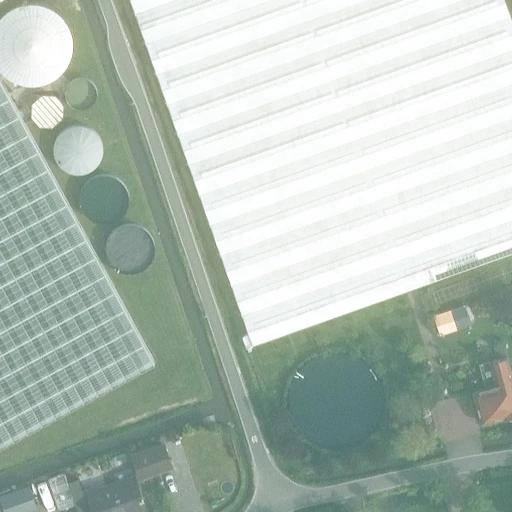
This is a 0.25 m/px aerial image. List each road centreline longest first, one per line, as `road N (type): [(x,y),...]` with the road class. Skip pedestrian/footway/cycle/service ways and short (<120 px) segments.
road 1 (unclassified): [(279,509),(101,0)]
road 2 (unclassified): [(279,509),(511,457)]
